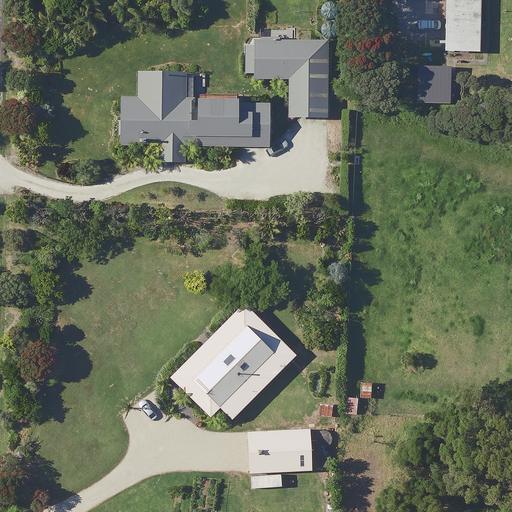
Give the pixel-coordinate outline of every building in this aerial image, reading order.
[(478,0),(443,0),(442,54),(476,56),(478,0)] [(279,32),(261,31),(260,44),(242,43),(242,79),(287,80),(286,120),(325,121),(327,45),(279,44),(279,32)] [(117,144),(153,145),(152,163),(179,164),(179,147),(265,150),(267,105),(181,103),(182,77),(136,76),(134,100),(119,100),(117,144)] [(294,358),(241,306),(167,380),(208,420),(217,411),(230,423),(294,358)] [(309,473),(308,431),(247,433),(248,490),(279,489),(278,474),(309,473)]
